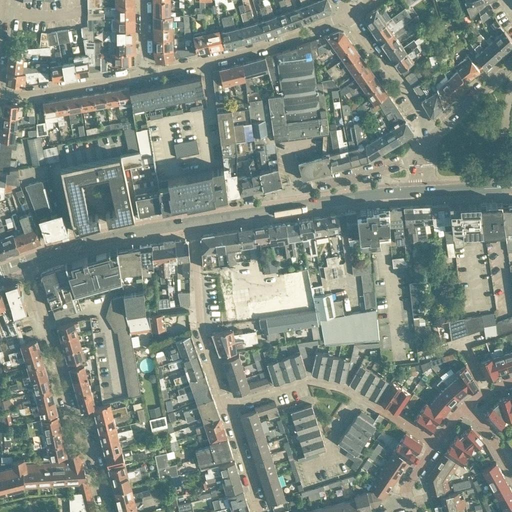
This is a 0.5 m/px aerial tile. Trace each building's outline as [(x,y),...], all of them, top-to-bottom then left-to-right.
[(199,0),(200,8),(200,13),(203,12),(205,12),(204,1),(211,0),(199,0)] [(223,0),(224,3),(225,10),(234,7),(232,0),(223,0)] [(258,0),(259,2),(258,3),(263,20),(259,21),(264,36),(274,33),(264,6),(262,0),(258,0)] [(294,26),(283,0),(279,0),(278,0),(283,13),(279,14),(284,29),(294,26)] [(283,0),(294,26),(304,22),(298,6),(293,9),(289,0),(283,0)] [(299,0),(302,5),(298,6),(304,22),(313,19),(305,0),(299,0)] [(305,0),(313,19),(322,15),(315,0),(312,1),(311,0),(305,0)] [(331,8),(327,0),(315,0),(322,15),(329,12),(331,8)] [(460,0),(455,0),(461,17),(465,16),(460,0)] [(464,0),(466,5),(469,3),(472,12),(470,14),(477,8),(487,0),(464,0)] [(494,12),(491,6),(487,0),(477,8),(480,16),(485,11),(489,16),(494,12)] [(169,2),(154,2),(154,16),(169,16),(169,8),(173,8),(173,2),(169,2)] [(244,25),(241,26),(241,27),(244,42),(253,40),(245,12),(243,4),(239,6),(241,13),(244,25)] [(270,4),(264,6),(274,33),(284,29),(279,14),(274,16),(270,4)] [(365,15),(364,20),(372,31),(391,18),(381,4),(365,15)] [(115,6),(110,6),(111,13),(113,13),(113,18),(134,18),(134,15),(134,7),(134,6),(115,6)] [(92,8),(88,8),(88,18),(99,18),(99,13),(92,13),(92,8)] [(264,36),(259,21),(254,23),(251,10),(245,12),(253,40),(264,36)] [(232,15),(227,16),(227,17),(234,45),(242,43),(244,42),(241,27),(235,28),(232,15)] [(459,15),(454,17),(457,24),(461,27),(463,26),(459,15)] [(173,16),(169,16),(154,16),(154,28),(171,28),(171,21),(173,21),(173,16)] [(469,16),(461,18),(462,24),(471,22),(469,16)] [(227,17),(224,17),(221,18),(224,30),(221,31),(224,47),(234,45),(227,17)] [(396,23),(392,17),(391,18),(372,31),(380,42),(405,24),(401,19),(396,23)] [(102,25),(102,18),(99,18),(88,18),(88,26),(88,31),(94,30),(94,25),(102,25)] [(113,18),(111,18),(111,30),(134,30),(134,22),(134,18),(113,18)] [(496,19),(490,25),(499,35),(494,39),(493,40),(504,52),(505,51),(506,50),(510,46),(511,44),(511,39),(499,24),(496,19)] [(410,20),(405,24),(409,29),(414,26),(410,20)] [(409,29),(405,24),(380,42),(386,50),(399,41),(397,38),(409,30),(409,29)] [(88,38),(88,42),(94,42),(94,30),(88,31),(88,26),(82,27),(84,39),(88,38)] [(171,28),(154,28),(154,39),(174,39),(174,27),(171,28)] [(473,27),(472,28),(475,39),(495,60),(503,52),(504,52),(493,40),(489,36),(485,40),(480,34),(473,27)] [(210,50),(223,47),(218,28),(205,30),(210,50)] [(111,30),(110,30),(111,42),(113,42),(134,41),(134,30),(111,30)] [(197,53),(210,50),(205,30),(193,33),(197,53)] [(320,54),(325,51),(346,35),(343,31),(338,30),(323,36),(326,43),(318,48),(319,55),(320,54)] [(59,44),(56,31),(47,33),(46,32),(51,45),(59,44)] [(40,43),(40,47),(50,47),(50,45),(51,45),(46,32),(41,32),(41,36),(40,43)] [(346,35),(325,51),(328,54),(328,55),(336,50),(338,53),(339,55),(353,45),(352,44),(346,35)] [(400,43),(399,41),(386,50),(393,60),(416,45),(424,39),(423,35),(415,40),(414,39),(404,47),(400,43)] [(88,38),(84,39),(87,54),(88,54),(89,65),(95,65),(94,53),(94,42),(88,42),(88,38)] [(191,38),(184,38),(185,50),(194,50),(194,49),(191,43),(191,38)] [(154,39),(154,50),(172,50),(172,44),(174,44),(174,39),(154,39)] [(319,55),(318,48),(316,39),(309,41),(313,58),(319,55)] [(424,39),(416,45),(393,60),(404,75),(415,67),(412,62),(414,61),(411,58),(422,50),(424,55),(428,53),(424,39)] [(495,60),(475,39),(470,43),(478,53),(474,56),(485,68),(495,60)] [(134,41),(113,42),(113,46),(116,46),(116,53),(130,53),(134,53),(134,41)] [(326,115),(323,87),(322,81),(316,82),(315,71),(313,58),(309,41),(289,49),(276,53),(282,94),(286,121),(326,115)] [(342,59),(327,69),(331,74),(360,54),(353,45),(339,55),(342,59)] [(24,48),(10,47),(8,59),(23,61),(24,48)] [(40,47),(31,48),(32,54),(41,53),(41,55),(51,56),(50,47),(40,47)] [(172,50),(154,50),(156,62),(178,57),(195,54),(194,50),(185,50),(172,50)] [(50,65),(53,80),(64,78),(62,63),(60,51),(55,52),(56,61),(51,62),(50,65)] [(107,53),(100,53),(101,65),(101,71),(106,70),(106,64),(106,57),(113,57),(113,64),(130,64),(130,53),(116,53),(107,53)] [(276,53),(264,57),(268,70),(269,70),(276,95),(282,94),(276,53)] [(431,72),(433,76),(443,106),(459,92),(441,67),(439,59),(437,53),(429,56),(433,71),(431,72)] [(89,74),(89,65),(88,54),(87,54),(73,56),(73,58),(76,76),(89,74)] [(367,64),(360,54),(331,74),(333,77),(334,79),(349,68),(353,74),(367,64)] [(479,71),(468,56),(454,66),(457,70),(466,82),(479,72),(479,71)] [(252,61),(256,73),(268,70),(264,57),(252,61)] [(468,84),(466,82),(457,70),(453,73),(441,57),(439,59),(441,67),(459,92),(468,84)] [(70,62),(62,63),(64,78),(76,76),(73,58),(69,59),(70,62)] [(22,72),(23,66),(23,61),(8,59),(7,71),(22,72)] [(252,61),(243,63),(245,82),(246,89),(247,93),(256,91),(254,84),(253,79),(251,75),(256,73),(252,61)] [(40,72),(35,71),(26,72),(25,85),(48,81),(48,63),(41,63),(40,72)] [(243,63),(229,66),(233,84),(236,95),(238,103),(248,102),(247,93),(246,89),(241,90),(239,83),(245,82),(243,63)] [(344,95),(345,93),(373,74),(367,64),(353,74),(356,79),(346,86),(339,90),(340,95),(344,95)] [(224,68),(219,69),(223,86),(228,85),(229,90),(230,96),(232,96),(236,95),(233,84),(229,66),(224,68)] [(227,105),(223,86),(219,69),(212,71),(213,75),(217,111),(224,110),(229,109),(228,105),(227,105)] [(24,85),(25,85),(26,72),(25,72),(22,72),(7,71),(6,83),(24,85)] [(366,93),(367,94),(381,84),(373,74),(345,93),(348,98),(353,95),(363,88),(366,93)] [(201,76),(191,78),(194,96),(205,94),(201,77),(201,76)] [(420,82),(437,111),(443,106),(433,76),(427,81),(426,79),(420,82)] [(333,77),(322,79),(322,81),(323,87),(338,85),(334,79),(333,77)] [(191,78),(180,80),(184,98),(194,96),(191,78)] [(180,80),(170,82),(174,100),(184,98),(180,80)] [(170,82),(160,85),(163,102),(174,100),(170,82)] [(420,82),(412,87),(415,91),(425,107),(430,115),(433,115),(437,111),(420,82)] [(381,84),(367,94),(370,98),(362,104),(356,108),(360,113),(387,93),(381,84)] [(160,85),(150,87),(153,104),(163,102),(160,85)] [(129,87),(116,89),(118,103),(119,108),(132,106),(129,91),(129,87)] [(150,87),(140,89),(143,107),(153,104),(150,87)] [(107,105),(118,103),(116,89),(105,91),(107,105)] [(140,89),(129,91),(132,106),(133,109),(143,107),(140,89)] [(253,139),(255,152),(256,157),(257,163),(265,162),(265,161),(263,144),(265,144),(275,143),(274,138),(273,132),(268,96),(264,96),(263,89),(257,91),(247,93),(248,102),(253,139)] [(105,91),(93,94),(95,107),(96,112),(103,111),(102,106),(107,105),(105,91)] [(82,109),(95,107),(93,94),(81,96),(82,109)] [(326,115),(286,121),(282,94),(276,95),(270,96),(268,96),(273,132),(274,138),(324,132),(328,131),(326,115)] [(393,127),(401,140),(411,134),(411,133),(411,131),(412,131),(405,120),(395,104),(389,95),(378,102),(384,111),(386,115),(391,112),(395,118),(392,121),(395,126),(393,127)] [(79,96),(67,98),(69,111),(71,123),(77,122),(75,110),(81,109),(82,109),(81,96),(79,96)] [(67,98),(55,100),(58,120),(59,125),(65,124),(63,113),(69,111),(67,98)] [(55,100),(43,102),(45,116),(46,123),(47,128),(53,127),(52,121),(58,120),(55,100)] [(229,109),(224,110),(217,111),(221,142),(235,141),(253,139),(248,102),(238,103),(228,105),(229,109)] [(17,117),(19,105),(4,103),(2,115),(17,117)] [(348,104),(342,105),(343,116),(352,114),(351,110),(351,106),(348,104)] [(371,108),(363,113),(365,118),(373,113),(371,108)] [(16,129),(17,117),(2,115),(1,127),(16,129)] [(391,147),(401,140),(393,127),(388,131),(383,122),(380,118),(376,119),(378,126),(391,147)] [(135,121),(122,124),(122,128),(122,129),(124,129),(136,126),(135,121)] [(361,122),(353,123),(353,126),(360,162),(368,160),(363,134),(361,122)] [(46,123),(37,124),(37,130),(37,135),(48,134),(47,129),(47,128),(46,123)] [(111,125),(98,128),(99,133),(111,131),(111,125)] [(129,153),(121,154),(124,167),(130,166),(139,216),(151,213),(139,146),(136,129),(136,126),(124,129),(129,153)] [(349,148),(347,149),(351,165),(360,162),(353,126),(350,127),(352,139),(348,140),(349,148)] [(378,137),(373,139),(381,152),(391,147),(378,126),(373,128),(378,137)] [(16,130),(16,129),(1,127),(0,137),(0,139),(12,141),(15,141),(15,136),(22,137),(23,129),(16,130)] [(142,128),(136,129),(139,146),(152,144),(149,127),(148,128),(142,128)] [(99,133),(98,128),(85,131),(86,136),(99,133)] [(333,152),(329,153),(331,170),(344,167),(336,128),(330,129),(333,152)] [(336,128),(344,167),(351,165),(347,149),(346,140),(343,141),(340,128),(336,128)] [(363,134),(368,160),(381,152),(373,139),(369,142),(364,133),(363,134)] [(47,164),(60,161),(57,146),(56,147),(43,149),(41,136),(28,139),(33,166),(47,163),(47,164)] [(196,139),(174,144),(177,157),(199,153),(196,139)] [(235,141),(237,156),(255,152),(253,139),(235,141)] [(235,141),(221,142),(222,157),(237,156),(235,141)] [(275,143),(265,144),(266,155),(277,154),(275,143)] [(152,144),(139,146),(151,213),(161,211),(162,211),(158,190),(159,185),(158,181),(152,144)] [(327,154),(323,155),(298,162),(302,178),(331,170),(329,153),(327,154)] [(134,217),(124,167),(121,154),(60,167),(71,219),(72,219),(73,220),(77,219),(79,230),(100,224),(98,213),(89,215),(81,180),(108,174),(116,210),(106,212),(108,222),(134,217)] [(224,168),(228,197),(240,195),(236,179),(237,156),(222,157),(224,168)] [(0,157),(0,164),(10,165),(11,160),(11,159),(0,157)] [(253,159),(248,161),(251,175),(252,174),(256,190),(262,189),(259,173),(257,173),(253,159)] [(259,173),(262,189),(282,184),(282,183),(278,166),(277,162),(268,165),(267,160),(265,161),(265,162),(257,163),(259,173)] [(251,175),(248,161),(243,162),(246,176),(236,179),(240,195),(256,190),(252,174),(251,175)] [(0,176),(0,181),(6,182),(19,183),(17,168),(14,168),(10,169),(10,171),(6,171),(6,177),(0,176)] [(159,185),(158,190),(162,211),(186,206),(187,206),(215,200),(228,197),(224,168),(212,170),(185,176),(168,179),(158,181),(159,185)] [(41,181),(26,185),(27,189),(27,188),(38,217),(41,224),(47,240),(69,233),(65,221),(63,218),(64,217),(53,185),(51,178),(41,182),(41,181)] [(502,202),(501,202),(501,203),(501,205),(502,214),(502,216),(502,215),(503,219),(503,223),(503,224),(504,230),(504,231),(505,231),(506,240),(511,240),(511,239),(511,201),(509,202),(508,202),(508,203),(502,203),(502,202)] [(495,202),(479,203),(479,204),(480,204),(481,217),(480,217),(480,219),(481,219),(482,231),(481,231),(481,233),(497,232),(504,231),(504,230),(503,224),(503,223),(503,219),(502,215),(502,216),(502,214),(501,205),(501,203),(501,202),(495,202)] [(479,204),(479,203),(470,203),(449,204),(454,247),(464,246),(462,237),(457,238),(456,234),(481,233),(481,231),(482,231),(481,219),(480,219),(480,217),(481,217),(480,204),(479,204)] [(449,204),(431,205),(434,223),(435,231),(444,229),(448,256),(455,255),(454,247),(449,204)] [(422,205),(413,206),(415,224),(416,240),(421,239),(421,240),(426,239),(424,224),(422,205)] [(424,224),(434,223),(431,205),(422,205),(424,224)] [(405,242),(401,206),(397,206),(390,207),(389,207),(385,207),(385,208),(388,208),(388,222),(388,226),(396,225),(397,229),(394,229),(395,236),(396,243),(405,242)] [(415,224),(413,206),(403,206),(405,225),(408,224),(409,240),(416,240),(415,224)] [(370,209),(355,210),(359,238),(361,252),(381,250),(379,237),(383,237),(389,236),(388,226),(388,222),(388,208),(385,208),(385,210),(380,211),(379,208),(370,209)] [(359,238),(355,210),(345,212),(347,228),(348,240),(359,238)] [(21,232),(23,232),(16,213),(14,214),(12,215),(17,234),(14,235),(19,250),(26,247),(21,232)] [(31,213),(25,215),(29,229),(28,230),(33,245),(41,241),(31,213)] [(338,213),(325,215),(328,236),(341,233),(338,213)] [(25,231),(23,232),(21,232),(26,247),(33,245),(28,230),(29,229),(25,215),(20,217),(25,231)] [(325,215),(312,218),(315,238),(328,236),(325,215)] [(315,238),(312,218),(299,220),(302,238),(302,240),(309,239),(311,254),(317,253),(315,238)] [(0,237),(7,255),(19,250),(14,235),(11,229),(5,231),(0,220),(0,219),(0,237)] [(299,220),(285,222),(290,255),(291,262),(297,262),(296,255),(294,239),(302,238),(299,220)] [(285,222),(268,225),(271,243),(280,241),(283,256),(290,255),(285,222)] [(268,225),(253,227),(255,240),(259,239),(260,245),(271,243),(268,225)] [(238,229),(240,246),(256,243),(255,240),(253,227),(245,228),(238,229)] [(238,229),(224,231),(225,239),(228,264),(236,263),(234,252),(234,248),(241,247),(240,246),(238,229)] [(228,264),(225,239),(224,231),(214,233),(216,250),(219,266),(228,264)] [(202,238),(200,238),(202,267),(219,267),(216,250),(214,233),(203,234),(203,236),(202,238)] [(185,239),(174,240),(177,261),(182,261),(182,275),(190,275),(190,260),(188,241),(185,239)] [(174,240),(164,242),(167,274),(167,281),(168,291),(175,290),(173,273),(177,273),(177,261),(174,240)] [(164,242),(151,244),(153,264),(158,264),(159,273),(160,273),(161,282),(167,281),(167,274),(164,242)] [(151,244),(139,245),(142,276),(154,275),(153,264),(151,244)] [(118,249),(116,249),(117,252),(120,279),(121,279),(122,280),(128,280),(131,280),(131,279),(142,278),(142,276),(139,245),(139,246),(118,250),(118,249)] [(66,263),(65,264),(71,282),(72,284),(75,292),(76,292),(88,288),(89,288),(99,285),(109,282),(110,282),(118,280),(120,279),(117,252),(116,249),(110,251),(109,250),(98,253),(99,255),(87,258),(87,257),(83,258),(83,257),(72,260),(72,262),(66,263)] [(332,257),(333,265),(336,264),(338,277),(345,276),(343,263),(339,264),(338,256),(332,257)] [(394,267),(407,266),(406,256),(393,258),(394,267)] [(326,279),(332,278),(330,265),(333,265),(332,257),(326,258),(327,266),(324,266),(326,279)] [(275,258),(262,261),(265,273),(277,271),(275,258)] [(371,273),(370,272),(369,261),(362,262),(351,264),(353,275),(361,274),(363,274),(371,273)] [(60,264),(54,265),(55,267),(62,289),(66,301),(72,299),(66,283),(71,282),(65,264),(60,265),(60,264)] [(336,264),(333,265),(330,265),(332,278),(338,277),(336,264)] [(42,271),(41,274),(42,278),(51,306),(63,302),(59,290),(62,289),(55,267),(54,265),(47,268),(47,270),(42,271)] [(220,276),(217,277),(224,320),(227,320),(227,324),(255,320),(253,309),(255,309),(254,303),(252,293),(250,278),(248,279),(246,268),(219,272),(220,276)] [(373,272),(370,272),(371,273),(363,274),(361,274),(362,280),(374,279),(373,272)] [(415,282),(409,282),(412,313),(424,311),(420,278),(415,278),(415,282)] [(17,281),(5,285),(5,286),(11,301),(12,303),(13,308),(15,320),(17,319),(18,319),(16,313),(27,310),(22,296),(23,295),(22,289),(20,290),(19,286),(17,281)] [(331,293),(324,294),(322,284),(311,286),(313,297),(331,294),(331,293)] [(8,342),(10,347),(20,345),(18,331),(16,326),(15,320),(13,308),(12,303),(11,301),(5,286),(5,285),(3,286),(0,287),(0,337),(6,335),(8,341),(8,342)] [(365,309),(343,313),(341,300),(332,301),(331,294),(313,297),(316,310),(318,323),(320,323),(324,343),(379,339),(375,291),(363,292),(365,309)] [(144,292),(123,295),(126,314),(145,312),(144,292)] [(190,292),(178,292),(178,294),(180,305),(188,304),(190,304),(190,292)] [(261,292),(252,293),(254,303),(263,302),(261,292)] [(141,394),(130,333),(128,320),(126,314),(123,295),(113,298),(113,301),(110,302),(106,316),(115,332),(117,331),(128,397),(141,394)] [(77,297),(72,299),(76,312),(82,310),(77,297)] [(68,307),(53,312),(55,319),(76,312),(72,299),(66,301),(68,307)] [(266,332),(278,330),(318,324),(318,323),(316,310),(259,319),(260,327),(262,327),(263,333),(266,332)] [(130,333),(152,330),(150,315),(146,315),(145,312),(126,314),(128,320),(130,333)] [(152,330),(166,328),(164,313),(150,315),(152,330)] [(494,313),(482,315),(484,326),(496,324),(496,322),(494,313)] [(484,328),(484,326),(482,315),(464,318),(467,334),(484,328)] [(467,334),(464,318),(448,320),(450,331),(451,339),(467,334)] [(504,331),(511,329),(507,318),(500,321),(504,331)] [(58,326),(61,337),(77,332),(80,332),(81,331),(79,327),(84,326),(83,319),(58,326)] [(497,334),(504,331),(500,321),(496,322),(496,324),(497,334)] [(496,324),(484,326),(484,328),(486,338),(497,334),(496,324)] [(19,325),(16,326),(18,331),(20,345),(20,344),(27,342),(26,339),(23,339),(19,325)] [(212,333),(216,343),(224,342),(257,337),(256,331),(234,334),(233,329),(212,333)] [(266,332),(268,340),(279,338),(278,330),(266,332)] [(439,344),(451,339),(450,331),(437,334),(439,344)] [(77,332),(61,337),(65,350),(81,346),(79,338),(81,338),(80,332),(77,332)] [(166,355),(195,345),(191,334),(176,339),(178,345),(164,349),(166,355)] [(257,337),(224,342),(216,343),(219,354),(236,351),(235,346),(252,344),(251,342),(257,341),(257,337)] [(22,349),(8,353),(10,358),(40,350),(37,341),(36,339),(27,342),(20,344),(22,349)] [(296,376),(307,373),(302,358),(307,356),(304,345),(318,343),(317,339),(297,342),(300,352),(289,356),(296,376)] [(476,354),(491,349),(488,340),(473,345),(476,354)] [(348,368),(354,370),(359,348),(379,346),(379,341),(354,344),(350,359),(338,357),(333,378),(345,381),(348,368)] [(0,350),(2,350),(10,347),(8,342),(0,344),(0,350)] [(198,354),(195,345),(166,355),(168,361),(182,356),(183,359),(198,354)] [(81,346),(65,350),(65,351),(65,352),(66,357),(68,362),(84,359),(81,346)] [(496,355),(491,357),(498,374),(508,370),(503,353),(501,346),(494,348),(495,351),(496,355)] [(251,349),(255,362),(261,360),(258,348),(251,349)] [(10,358),(2,361),(3,366),(11,363),(12,365),(25,361),(27,367),(43,363),(40,350),(10,358)] [(508,370),(511,369),(511,350),(503,353),(508,370)] [(327,354),(316,352),(311,373),(322,376),(327,354)] [(183,359),(169,364),(170,369),(183,365),(184,368),(185,369),(201,363),(198,354),(183,359)] [(322,376),(333,378),(338,357),(327,354),(322,376)] [(239,355),(224,360),(223,360),(226,371),(242,366),(239,355)] [(157,359),(156,359),(157,364),(166,361),(165,356),(164,356),(157,359)] [(296,376),(289,356),(278,359),(285,380),(296,376)] [(436,358),(428,361),(430,366),(431,366),(446,361),(444,356),(436,358)] [(487,379),(498,374),(491,357),(479,362),(487,379)] [(84,359),(68,362),(73,381),(89,377),(91,376),(90,371),(86,372),(84,365),(87,364),(86,359),(84,359)] [(285,380),(278,359),(267,363),(273,384),(285,380)] [(263,368),(261,360),(255,362),(258,371),(263,368)] [(425,362),(421,363),(423,370),(430,366),(428,361),(425,362)] [(43,363),(27,367),(29,373),(16,377),(17,383),(47,375),(43,363)] [(186,374),(173,378),(175,385),(189,380),(205,375),(202,364),(201,363),(185,369),(185,370),(185,371),(186,374)] [(356,370),(349,383),(359,389),(370,370),(359,364),(356,370)] [(466,364),(453,371),(468,390),(478,383),(466,364)] [(242,366),(226,371),(230,382),(246,377),(242,366)] [(359,389),(369,394),(380,376),(370,370),(359,389)] [(453,371),(443,380),(447,384),(459,397),(468,390),(453,371)] [(27,393),(34,392),(51,388),(47,375),(17,383),(8,385),(9,390),(19,388),(19,389),(26,387),(27,393)] [(179,394),(209,385),(205,375),(189,380),(191,385),(178,389),(179,394)] [(379,400),(390,382),(390,381),(380,375),(380,376),(369,394),(379,400)] [(89,377),(73,381),(77,396),(91,392),(89,383),(91,383),(89,377)] [(246,377),(230,382),(233,394),(249,389),(250,391),(270,385),(267,377),(248,384),(246,377)] [(379,400),(388,406),(401,387),(392,381),(391,382),(390,382),(379,400)] [(447,384),(437,393),(451,406),(459,397),(447,384)] [(209,385),(179,394),(178,395),(180,401),(195,396),(196,400),(197,402),(213,396),(209,385)] [(410,393),(401,387),(388,406),(397,412),(399,410),(410,394),(410,393)] [(54,400),(51,388),(34,392),(27,393),(29,400),(23,402),(25,407),(54,400)] [(95,407),(91,392),(77,396),(81,411),(93,407),(95,407)] [(443,415),(451,406),(437,393),(429,404),(442,414),(443,415)] [(184,412),(186,417),(188,416),(216,406),(213,396),(197,402),(199,407),(184,412)] [(511,404),(509,396),(498,399),(498,401),(505,419),(510,418),(511,419),(511,404)] [(9,398),(2,399),(2,401),(2,407),(2,409),(11,407),(9,398)] [(171,399),(165,401),(166,410),(173,409),(171,399)] [(24,407),(19,408),(20,412),(23,414),(26,413),(39,410),(41,417),(57,413),(54,400),(25,407),(24,407)] [(267,412),(277,409),(275,401),(255,407),(256,410),(240,415),(244,425),(259,420),(257,415),(267,412)] [(483,414),(496,429),(496,428),(506,420),(505,419),(498,401),(483,414)] [(110,402),(95,407),(93,407),(97,420),(121,414),(127,412),(125,405),(111,409),(110,402)] [(143,402),(133,405),(135,411),(137,410),(144,408),(143,402)] [(420,410),(436,422),(442,414),(429,404),(426,402),(420,410)] [(293,422),(315,415),(311,404),(304,407),(302,403),(282,409),(283,413),(290,411),(293,422)] [(160,406),(150,409),(152,418),(163,415),(160,406)] [(220,416),(216,406),(188,416),(186,417),(187,422),(202,416),(204,421),(220,416)] [(144,408),(137,410),(140,421),(146,420),(144,408)] [(279,415),(278,411),(277,409),(267,412),(268,419),(279,415)] [(10,410),(2,412),(2,414),(2,420),(2,425),(13,423),(10,410)] [(372,423),(374,421),(374,420),(361,410),(359,414),(357,413),(351,422),(369,435),(375,426),(372,423)] [(430,432),(436,422),(420,410),(413,420),(430,432)] [(168,413),(171,421),(176,419),(173,411),(168,413)] [(121,414),(97,420),(99,431),(116,427),(115,422),(129,418),(127,412),(121,414)] [(379,413),(374,420),(374,421),(378,424),(383,416),(379,413)] [(42,419),(32,421),(35,434),(40,433),(44,432),(61,429),(58,415),(42,419)] [(152,418),(149,419),(152,430),(167,426),(166,423),(165,415),(163,415),(152,418)] [(315,415),(293,422),(297,433),(318,426),(315,415)] [(205,425),(196,428),(198,433),(207,430),(207,432),(216,429),(216,428),(223,425),(220,416),(204,421),(205,425)] [(259,420),(244,425),(247,436),(262,432),(259,420)] [(394,423),(389,420),(383,430),(387,433),(394,423)] [(344,432),(363,444),(369,435),(351,422),(344,432)] [(207,432),(199,435),(200,440),(210,437),(211,442),(224,438),(227,438),(224,427),(223,425),(216,428),(216,429),(207,432)] [(318,426),(297,433),(301,444),(322,437),(318,426)] [(471,426),(460,436),(473,446),(475,448),(483,440),(484,440),(471,426)] [(116,428),(116,427),(99,431),(100,432),(102,443),(133,435),(131,428),(117,432),(116,428)] [(40,433),(37,434),(40,447),(47,446),(64,442),(61,429),(44,432),(40,433)] [(177,440),(173,431),(168,433),(170,443),(177,440)] [(405,431),(399,440),(416,451),(422,443),(405,431)] [(262,432),(247,436),(251,447),(266,443),(262,432)] [(363,444),(344,432),(338,442),(348,449),(345,454),(355,461),(351,466),(355,470),(362,459),(356,454),(363,444)] [(467,454),(473,446),(460,436),(457,434),(451,443),(467,454)] [(133,435),(102,443),(105,454),(105,455),(122,451),(122,450),(121,445),(135,442),(133,435)] [(326,448),(325,446),(322,437),(301,444),(304,455),(297,458),(298,462),(319,455),(318,451),(326,448)] [(211,446),(196,450),(198,456),(230,447),(227,438),(224,438),(211,442),(210,442),(211,446)] [(177,440),(170,443),(171,451),(179,449),(177,440)] [(409,461),(416,451),(399,440),(392,450),(394,451),(409,461)] [(67,456),(64,442),(47,446),(49,454),(42,454),(43,460),(55,459),(67,456)] [(266,443),(251,447),(254,459),(270,454),(266,443)] [(467,454),(451,443),(444,452),(459,462),(461,463),(467,454)] [(378,444),(374,450),(378,453),(382,447),(378,444)] [(230,447),(198,456),(200,464),(233,457),(230,447)] [(122,451),(105,455),(106,455),(108,466),(139,459),(144,457),(142,452),(138,453),(137,452),(132,453),(131,449),(122,451)] [(373,460),(378,453),(374,450),(369,457),(373,460)] [(403,470),(409,461),(394,451),(388,460),(403,470)] [(13,467),(0,470),(0,492),(24,486),(78,482),(81,492),(73,492),(74,498),(69,498),(70,511),(94,511),(82,461),(80,452),(67,456),(67,462),(25,465),(24,462),(24,459),(13,461),(13,462),(13,465),(12,466),(13,467)] [(167,452),(155,455),(157,468),(170,465),(167,452)] [(459,462),(444,452),(438,461),(453,471),(459,462)] [(1,462),(1,463),(13,462),(13,461),(12,454),(2,455),(2,457),(1,462)] [(270,454),(254,459),(258,470),(273,465),(270,454)] [(372,462),(367,459),(362,466),(367,469),(372,462)] [(397,479),(403,470),(388,460),(382,469),(397,479)] [(210,472),(205,473),(206,478),(224,474),(237,470),(234,461),(219,465),(209,468),(210,472)] [(432,494),(449,490),(447,481),(453,471),(438,461),(427,477),(432,494)] [(481,470),(487,479),(501,471),(495,461),(482,469),(481,470)] [(176,463),(170,465),(172,476),(179,475),(176,463)] [(112,480),(145,472),(146,471),(145,465),(127,470),(125,464),(109,468),(112,480)] [(172,476),(170,465),(157,468),(160,479),(172,476)] [(273,465),(258,470),(262,481),(277,476),(273,465)] [(361,468),(357,473),(362,477),(366,471),(361,468)] [(391,488),(397,479),(382,469),(376,478),(391,488)] [(237,470),(224,474),(206,478),(207,482),(223,478),(224,483),(240,479),(237,470)] [(507,481),(501,471),(487,479),(492,489),(507,481)] [(146,477),(145,472),(112,480),(114,491),(131,487),(130,481),(141,478),(146,477)] [(172,476),(174,486),(182,484),(181,480),(182,479),(181,474),(179,475),(172,476)] [(354,475),(350,476),(351,481),(352,483),(360,481),(355,476),(354,475)] [(277,476),(262,481),(265,492),(280,487),(277,476)] [(384,498),(391,488),(376,478),(369,488),(383,497),(384,498)] [(215,495),(224,493),(233,491),(241,488),(243,488),(240,479),(224,483),(225,488),(214,491),(198,495),(199,499),(215,495)] [(498,499),(511,491),(507,481),(492,489),(498,499)] [(329,483),(318,487),(319,491),(320,496),(323,495),(322,490),(330,488),(329,483)] [(132,489),(131,487),(114,491),(115,493),(118,504),(151,496),(150,491),(149,489),(140,491),(140,492),(133,494),(132,489)] [(280,487),(265,492),(269,503),(271,502),(279,499),(284,498),(280,487)] [(153,490),(150,491),(151,496),(152,496),(160,494),(160,492),(159,489),(159,488),(153,489),(153,490)] [(174,490),(169,492),(173,505),(178,504),(174,490)] [(437,505),(437,506),(434,506),(435,509),(437,508),(465,501),(462,490),(440,496),(442,504),(437,505)] [(370,491),(356,494),(361,511),(371,508),(376,507),(381,499),(370,491)] [(511,504),(511,491),(498,499),(503,509),(511,504)] [(233,495),(218,499),(221,509),(247,502),(244,494),(244,492),(243,492),(233,495)] [(361,511),(356,494),(355,495),(356,498),(345,501),(347,511),(360,511),(361,511)] [(151,496),(118,504),(119,511),(137,511),(137,507),(144,505),(144,506),(154,504),(152,496),(151,496)] [(193,511),(191,501),(178,504),(179,511),(193,511)] [(347,511),(345,501),(334,504),(335,511),(347,511)] [(437,508),(435,509),(435,511),(438,511),(444,510),(444,511),(466,511),(467,511),(465,501),(437,508)] [(221,509),(216,510),(216,511),(230,511),(233,511),(232,511),(246,511),(250,511),(247,502),(221,509)]
